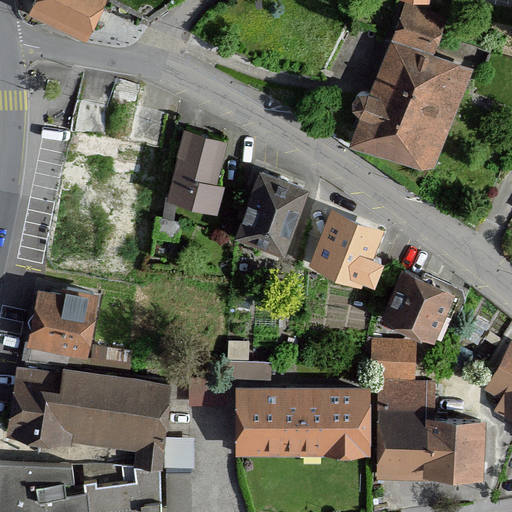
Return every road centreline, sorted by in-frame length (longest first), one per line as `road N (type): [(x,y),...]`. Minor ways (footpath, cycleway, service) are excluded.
road 1 (residential): [(511,289),(306,142),(224,95),(145,63)]
road 2 (primary): [(0,188),(10,99),(5,45)]
road 3 (residential): [(145,63),(5,45)]
